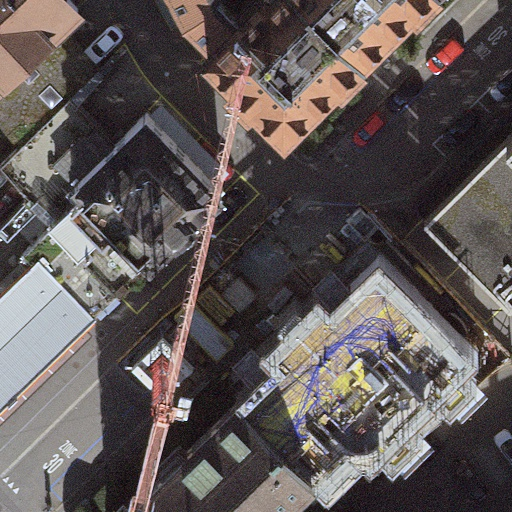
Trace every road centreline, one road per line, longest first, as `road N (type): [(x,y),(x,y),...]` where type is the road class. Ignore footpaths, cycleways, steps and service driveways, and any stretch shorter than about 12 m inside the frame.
road 1 (residential): [(306,209),(2,511)]
road 2 (residential): [(511,17),(306,209)]
road 3 (residential): [(306,209),(177,74),(132,0)]
